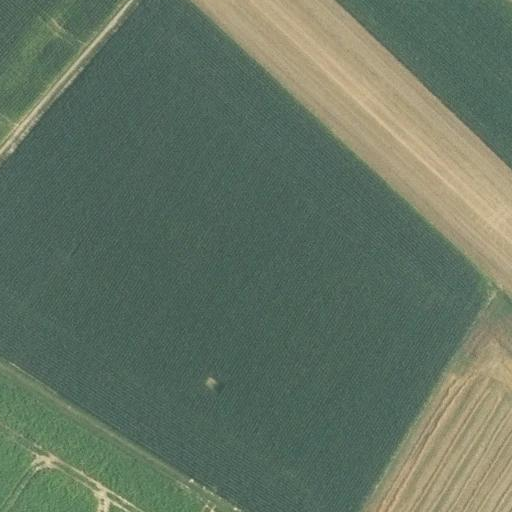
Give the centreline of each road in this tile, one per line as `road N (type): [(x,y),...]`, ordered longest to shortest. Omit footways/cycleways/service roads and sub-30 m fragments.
road 1 (track): [(219,511),(0,372)]
road 2 (track): [(0,167),(142,0)]
